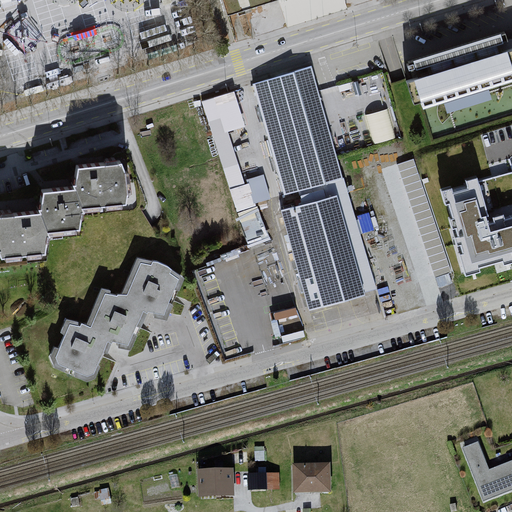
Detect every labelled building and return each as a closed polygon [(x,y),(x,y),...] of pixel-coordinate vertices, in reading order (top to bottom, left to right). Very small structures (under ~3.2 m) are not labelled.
[(217,0),(223,18),(233,15),(278,1),(282,0),(217,0)] [(344,0),(282,0),(278,1),(287,27),(347,9),(344,0)] [(508,33),(402,64),(416,112),(511,83),(511,45),(511,43),(508,33)] [(309,70),(253,85),(282,192),(338,177),(309,70)] [(237,99),(219,105),(216,97),(202,101),(237,212),(255,206),(255,203),(271,198),(263,174),(246,180),(247,184),(245,184),(228,132),(245,126),(237,99)] [(365,111),(375,140),(396,133),(390,116),(391,115),(387,103),(365,111)] [(72,184),(74,188),(81,207),(125,203),(126,194),(125,172),(120,162),(77,167),(75,184),(72,184)] [(382,166),(385,180),(400,177),(397,162),(382,166)] [(463,279),(511,265),(511,169),(479,179),(477,172),(460,177),(461,182),(437,189),(463,279)] [(81,207),(74,188),(43,191),(40,208),(38,208),(40,212),(47,232),(78,229),(81,207)] [(334,197),(281,211),(307,307),(361,293),(334,197)] [(258,206),(238,213),(249,246),(269,239),(258,206)] [(40,212),(0,216),(0,256),(0,257),(43,252),(47,232),(40,212)] [(79,326),(69,324),(55,357),(58,364),(86,376),(93,373),(107,341),(111,343),(112,341),(128,345),(142,310),(146,313),(147,311),(163,313),(178,279),(170,273),(171,269),(167,266),(158,262),(152,261),(150,264),(140,263),(127,294),(117,294),(117,295),(105,293),(90,327),(81,323),(79,326)] [(295,302),(273,306),(275,314),(297,309),(295,302)] [(478,443),(463,448),(485,504),(511,493),(511,463),(490,473),(478,443)] [(332,466),(294,467),(295,496),(333,494),(332,466)] [(233,471),(196,471),(196,500),(234,500),(233,471)] [(278,475),(248,476),(248,492),(279,491),(278,475)] [(109,488),(99,490),(102,506),(112,504),(109,488)]
